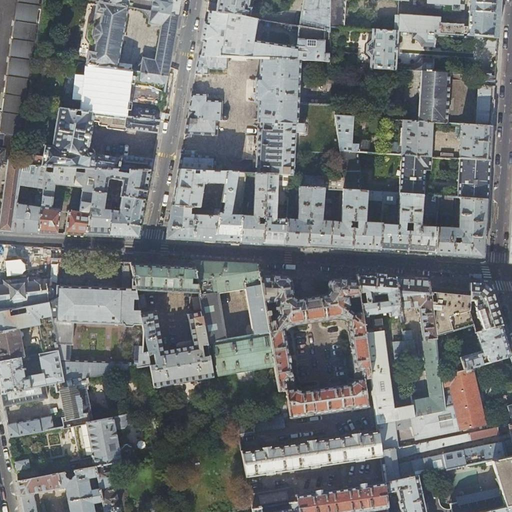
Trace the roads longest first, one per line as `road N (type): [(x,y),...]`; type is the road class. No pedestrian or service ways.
road 1 (residential): [(500,272),(150,247)]
road 2 (residential): [(195,0),(150,247)]
road 3 (residential): [(500,272),(511,43)]
road 4 (residential): [(150,247),(0,242)]
road 5 (unknown): [(180,144),(206,146),(224,131),(228,105),(220,92),(190,84)]
